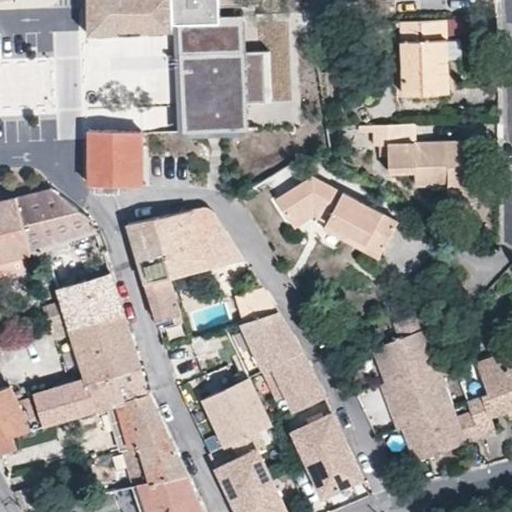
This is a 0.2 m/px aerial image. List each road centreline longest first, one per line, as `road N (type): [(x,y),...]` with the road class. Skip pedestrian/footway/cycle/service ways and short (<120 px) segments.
road 1 (residential): [(390,504),(327,366),(223,208),(207,199),(105,209)]
road 2 (residential): [(105,209),(156,367),(220,511)]
road 3 (residential): [(60,162),(68,140),(68,17)]
road 4 (residential): [(390,504),(511,477)]
